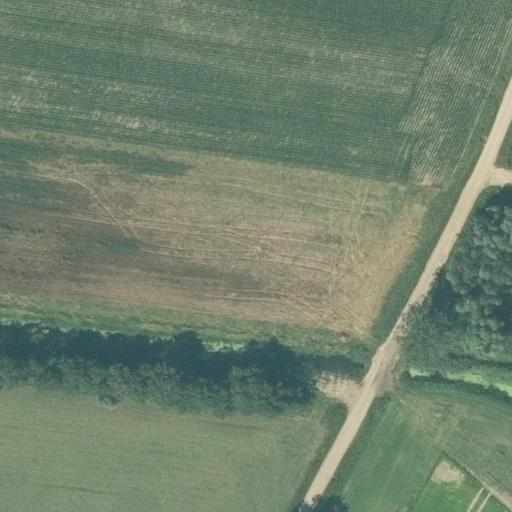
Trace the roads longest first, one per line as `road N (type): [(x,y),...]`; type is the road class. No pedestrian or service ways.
road 1 (track): [(511,90),(433,266),(306,511)]
road 2 (track): [(364,397),(281,376),(0,347)]
